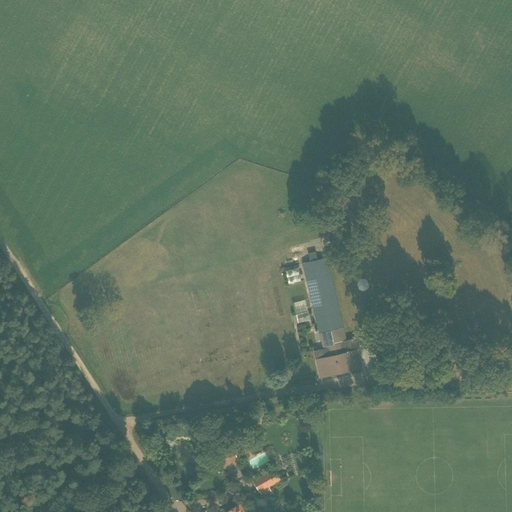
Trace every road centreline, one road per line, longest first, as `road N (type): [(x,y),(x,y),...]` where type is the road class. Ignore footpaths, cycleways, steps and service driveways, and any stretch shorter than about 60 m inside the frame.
road 1 (unclassified): [(511,387),(292,390),(117,422)]
road 2 (unclassified): [(117,422),(0,239)]
